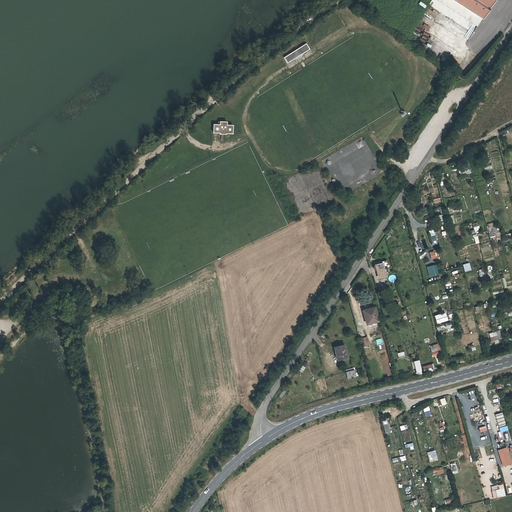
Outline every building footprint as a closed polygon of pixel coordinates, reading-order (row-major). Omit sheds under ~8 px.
[(455,1),(453,0),(436,0),(432,6),(477,34),(486,20),(463,6),(460,10),(452,5),(455,1)] [(453,0),(455,1),(452,5),(460,10),(463,6),(486,20),(489,15),(498,0),(453,0)] [(309,50),(306,45),(284,59),(288,64),(309,50)] [(227,121),(219,121),(219,124),(214,124),(213,133),(220,133),(219,134),(226,134),(226,133),(233,134),(233,125),(227,125),(227,121)] [(488,227),(489,237),(500,236),(499,227),(488,227)] [(465,272),(471,270),(469,262),(462,264),(465,272)] [(426,267),(429,277),(439,274),(436,264),(426,267)] [(504,287),(511,284),(511,283),(509,275),(501,277),(504,287)] [(377,321),(373,309),(363,311),(365,319),(363,320),(365,325),(377,321)] [(437,324),(448,320),(445,312),(434,315),(437,324)] [(438,332),(452,327),(450,322),(437,326),(438,332)] [(498,339),(502,338),(499,330),(489,333),(491,341),(494,340),(495,344),(499,342),(498,339)] [(367,336),(360,338),(363,347),(370,344),(367,336)] [(344,355),(340,341),(331,343),(335,357),(344,355)] [(430,345),(432,356),(441,355),(439,344),(430,345)] [(305,361),(300,369),(303,372),(308,364),(305,361)] [(433,364),(423,365),(424,372),(434,371),(433,364)] [(425,416),(431,414),(429,405),(422,407),(425,416)] [(502,412),(495,414),(499,426),(506,423),(502,412)] [(497,450),(503,467),(511,463),(506,447),(497,450)] [(435,450),(426,452),(429,462),(438,460),(435,450)] [(491,486),(493,498),(506,495),(503,484),(491,486)]
